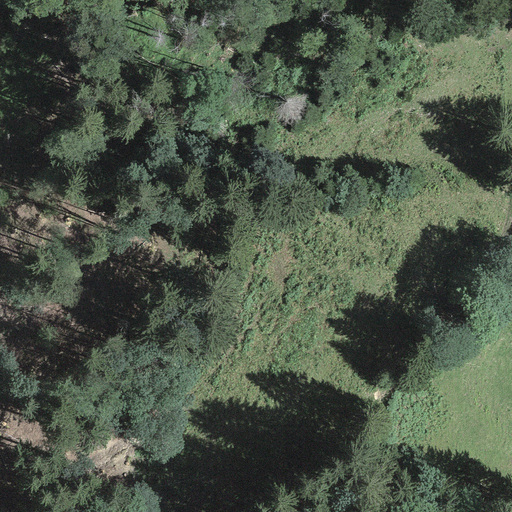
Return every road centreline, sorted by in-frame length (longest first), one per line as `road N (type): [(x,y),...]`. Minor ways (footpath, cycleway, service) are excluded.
road 1 (track): [(233,511),(295,485),(360,440),(410,354),(494,260),(511,209)]
road 2 (track): [(0,497),(136,440),(177,397),(206,416),(212,438),(188,511)]
